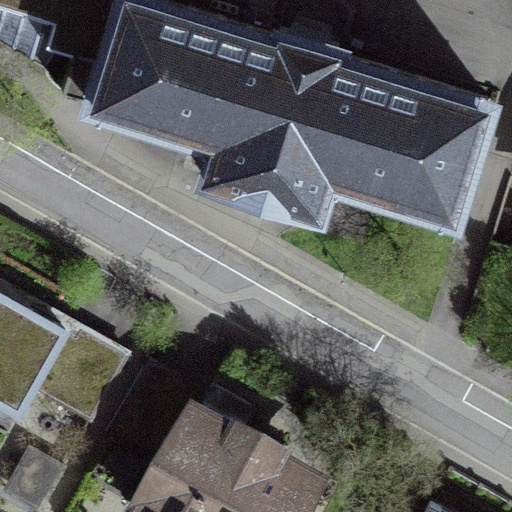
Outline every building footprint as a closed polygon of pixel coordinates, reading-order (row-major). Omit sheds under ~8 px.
[(0,0),(0,2),(55,19),(48,42),(75,51),(63,89),(92,98),(122,0),(0,0)] [(122,0),(92,98),(215,136),(204,172),(262,190),(321,209),(332,172),(455,210),(489,98),(336,51),(338,44),(281,26),(279,33),(172,0),(122,0)] [(76,332),(0,289),(0,398),(20,410),(34,385),(91,417),(129,351),(80,324),(76,332)] [(307,511),(319,491),(178,412),(120,511),(307,511)] [(32,444),(7,486),(40,505),(65,463),(32,444)]
